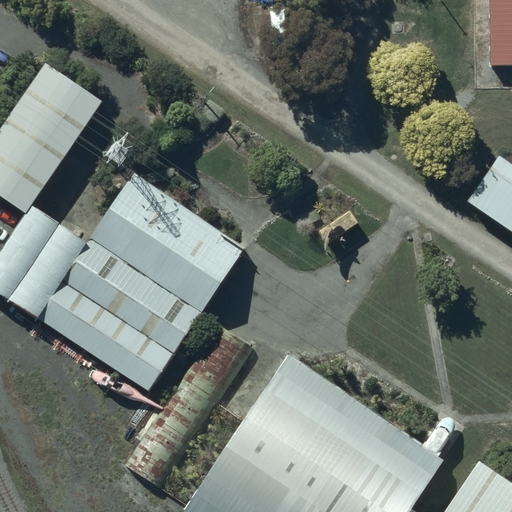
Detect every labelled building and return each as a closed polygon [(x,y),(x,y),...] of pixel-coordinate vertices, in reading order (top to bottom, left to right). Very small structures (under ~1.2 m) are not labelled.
[(511,0),(488,0),(489,71),(511,71),(511,0)] [(0,131),(0,202),(24,219),(30,210),(101,104),(44,67),(0,131)] [(511,168),(499,160),(466,207),(511,238),(511,168)] [(90,244),(199,316),(201,313),(243,251),(133,177),(90,244)] [(38,322),(87,248),(30,210),(24,219),(0,253),(0,300),(36,325),(38,322)] [(199,316),(90,244),(87,248),(38,322),(147,394),(199,316)] [(254,350),(218,325),(125,466),(161,492),(218,405),(254,350)] [(406,511),(443,457),(288,357),(244,423),(185,511),(187,511),(406,511)] [(511,511),(511,478),(477,455),(438,511),(511,511)]
